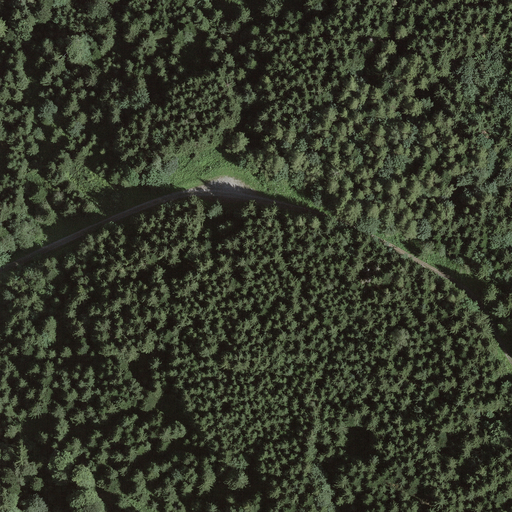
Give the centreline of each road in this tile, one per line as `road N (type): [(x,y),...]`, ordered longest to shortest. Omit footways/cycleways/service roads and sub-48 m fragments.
road 1 (track): [(358,229),(306,209),(202,193),(164,197),(0,274)]
road 2 (track): [(511,362),(483,307),(457,281),(358,229)]
